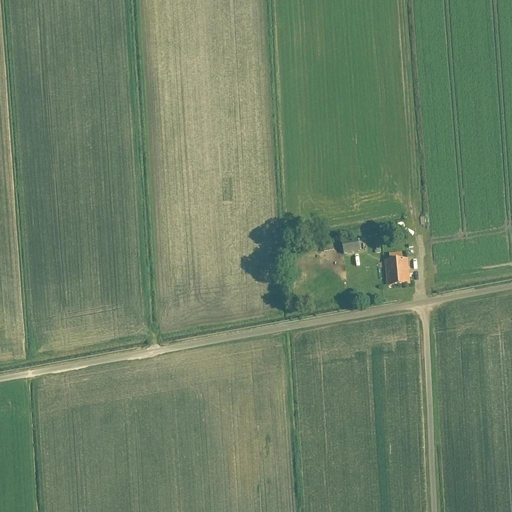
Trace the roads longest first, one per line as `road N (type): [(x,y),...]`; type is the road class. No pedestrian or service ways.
road 1 (unclassified): [(423,303),(0,379)]
road 2 (unclassified): [(423,303),(434,511)]
